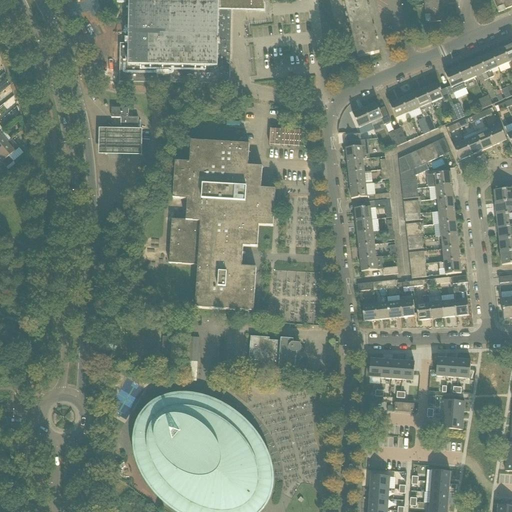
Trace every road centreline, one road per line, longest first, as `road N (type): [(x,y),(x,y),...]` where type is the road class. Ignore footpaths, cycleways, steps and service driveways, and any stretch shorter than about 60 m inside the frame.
road 1 (tertiary): [(79,398),(90,171),(66,54),(40,0)]
road 2 (tertiary): [(20,0),(50,59),(72,163),(59,394)]
road 3 (residential): [(350,341),(328,124),(340,99),(408,67)]
road 4 (residential): [(490,339),(473,195),(486,175),(511,172)]
road 5 (residential): [(479,475),(464,459),(420,455),(426,340)]
road 6 (residential): [(346,511),(350,341)]
